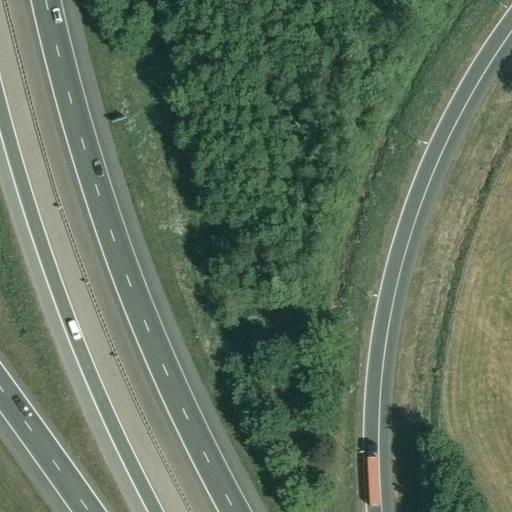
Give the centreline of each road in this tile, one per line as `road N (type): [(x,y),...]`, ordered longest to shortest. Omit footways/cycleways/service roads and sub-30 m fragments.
road 1 (motorway): [(235,511),(143,321),(44,0)]
road 2 (motorway): [(375,511),(373,394),(403,223),(461,97),(511,18)]
road 3 (motorway): [(0,103),(77,347),(156,511)]
road 4 (motorway): [(0,390),(87,511)]
